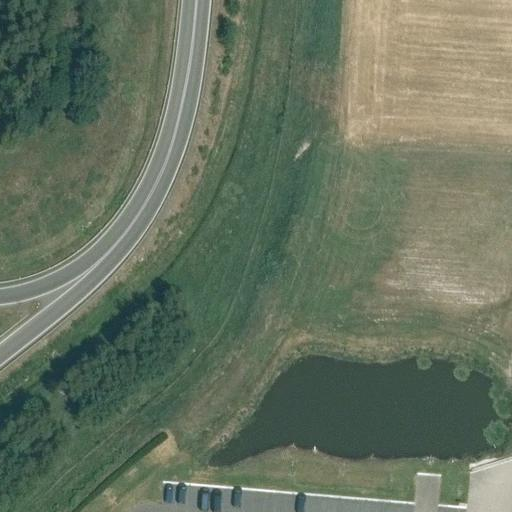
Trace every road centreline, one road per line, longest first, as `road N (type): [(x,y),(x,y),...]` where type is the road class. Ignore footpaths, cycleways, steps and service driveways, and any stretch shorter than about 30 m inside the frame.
road 1 (motorway): [(101,265),(168,156),(200,0)]
road 2 (motorway): [(0,355),(101,265)]
